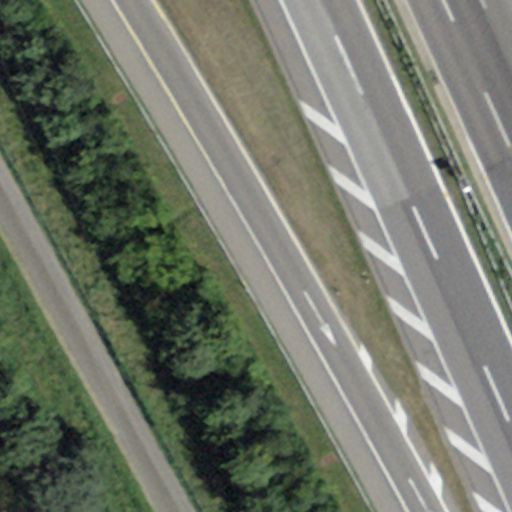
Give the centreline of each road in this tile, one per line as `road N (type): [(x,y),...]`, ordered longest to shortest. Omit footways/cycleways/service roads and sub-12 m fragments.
road 1 (motorway): [(127,0),(425,511)]
road 2 (motorway): [(316,0),(511,432)]
road 3 (motorway): [(511,136),(448,0)]
